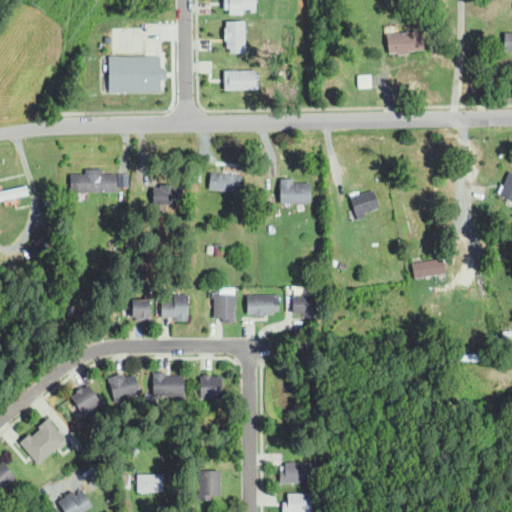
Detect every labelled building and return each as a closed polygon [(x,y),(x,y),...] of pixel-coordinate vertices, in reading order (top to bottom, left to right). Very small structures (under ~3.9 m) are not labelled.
[(255,0),(255,12),(225,12),(225,5),(220,5),(220,0),(255,0)] [(223,17),(251,18),(250,52),(227,51),(227,45),(223,44),(223,37),(218,37),(219,25),(223,25),(223,17)] [(511,39),(496,39),(496,30),(511,31),(511,39)] [(398,55),(397,53),(389,53),(387,34),(422,31),(423,49),(408,51),(409,54),(398,55)] [(106,55),(157,55),(157,66),(164,66),(164,77),(158,77),(158,88),(106,88),(106,55)] [(220,64),(255,65),(255,88),(220,87),(220,64)] [(356,73),(369,72),(370,86),(357,87),(356,73)] [(71,192),(71,175),(86,174),(86,169),(103,169),(103,174),(117,174),(117,192),(71,192)] [(511,198),(507,196),(498,192),(501,184),(503,185),(509,171),(511,172),(511,198)] [(241,192),(240,192),(209,189),(210,172),(242,175),(241,192)] [(276,174),(290,174),(292,178),(309,178),(309,201),(276,201),(276,174)] [(154,204),(153,188),(161,188),(161,185),(175,184),(175,187),(183,187),(183,204),(154,204)] [(0,200),(0,191),(26,186),(28,194),(0,200)] [(358,220),(350,198),(374,190),(379,208),(364,213),(365,217),(358,220)] [(203,218),(196,217),(197,209),(204,209),(203,218)] [(141,235),(140,223),(150,221),(152,234),(141,235)] [(36,246),(32,239),(42,233),(46,239),(36,246)] [(135,251),(126,251),(125,243),(134,243),(135,251)] [(43,253),(39,247),(44,244),(47,250),(43,253)] [(414,278),(414,274),(412,263),(443,258),(445,273),(414,278)] [(345,270),(342,269),(338,267),(340,262),(347,265),(345,270)] [(235,295),(235,323),(223,323),(223,317),(213,317),(213,295),(218,295),(218,288),(234,288),(234,295),(235,295)] [(188,321),(173,320),(173,317),(161,316),(161,300),(173,300),(173,295),(188,295),(188,321)] [(246,295),(277,295),(276,313),(246,312),(246,295)] [(292,296),(316,296),(316,315),(292,315),(292,296)] [(149,300),(149,321),(135,321),(135,317),(130,317),(130,300),(149,300)] [(511,339),(510,339),(502,338),(503,331),(511,331),(511,339)] [(488,362),(486,362),(450,359),(450,352),(489,354),(488,362)] [(113,399),(105,376),(119,372),(122,379),(136,375),(141,390),(113,399)] [(221,396),(200,396),(201,375),(222,376),(221,396)] [(183,376),(183,398),(155,399),(155,377),(183,376)] [(82,416),(71,398),(90,386),(101,404),(82,416)] [(40,430),(36,433),(52,453),(65,442),(47,420),(38,427),(40,430)] [(31,437),(36,433),(52,453),(39,464),(21,442),(29,435),(31,437)] [(315,482),(315,461),(284,462),(284,469),(279,469),(280,482),(315,482)] [(0,464),(3,462),(17,480),(0,493),(0,464)] [(212,500),(199,500),(200,470),(221,470),(221,494),(212,494),(212,500)] [(163,492),(146,492),(137,492),(137,474),(163,474),(163,492)] [(130,488),(129,488),(117,488),(117,475),(130,475),(130,488)] [(83,511),(64,511),(58,502),(68,495),(71,499),(82,491),(92,506),(83,511)] [(312,511),(313,492),(287,492),(287,501),(282,501),(282,511),(312,511)] [(26,511),(23,505),(28,502),(31,507),(31,508),(26,511)]
